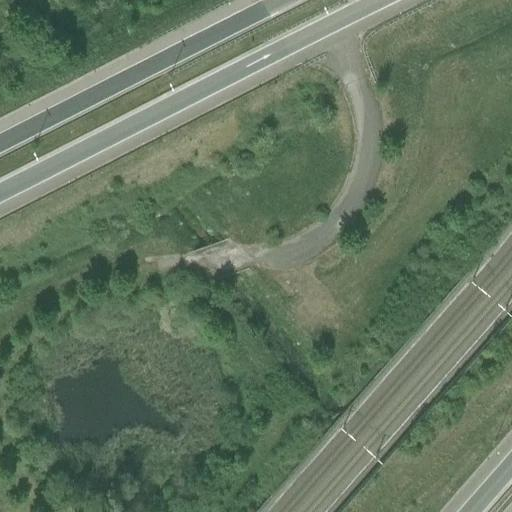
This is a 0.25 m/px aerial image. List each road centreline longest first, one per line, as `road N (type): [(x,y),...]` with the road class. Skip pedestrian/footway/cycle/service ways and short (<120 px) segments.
road 1 (motorway): [(0,199),(385,0)]
road 2 (motorway): [(288,0),(0,150)]
